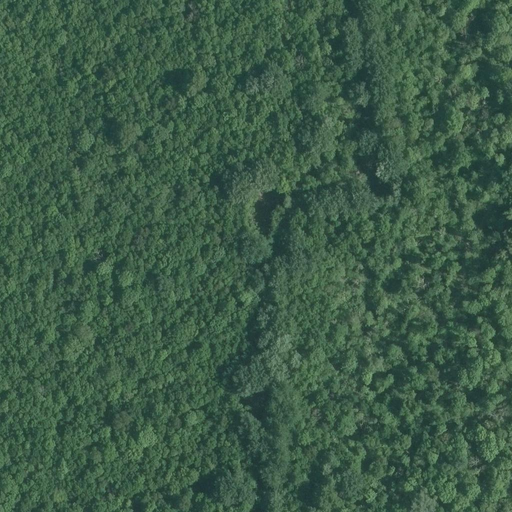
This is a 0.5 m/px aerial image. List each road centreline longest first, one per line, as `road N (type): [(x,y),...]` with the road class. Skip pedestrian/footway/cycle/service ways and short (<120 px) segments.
road 1 (unknown): [(363,470),(379,436),(419,401),(431,345),(482,226),(485,194),(420,80),(405,0)]
road 2 (unknown): [(28,511),(166,487),(258,484)]
